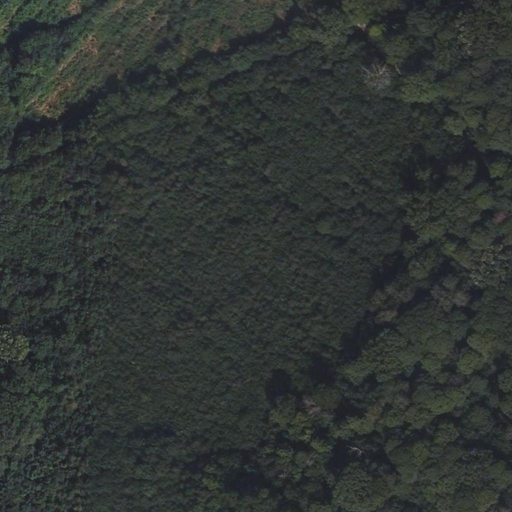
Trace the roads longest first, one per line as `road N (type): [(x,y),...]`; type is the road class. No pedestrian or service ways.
road 1 (track): [(0,171),(360,24),(480,0)]
road 2 (track): [(360,24),(511,189)]
